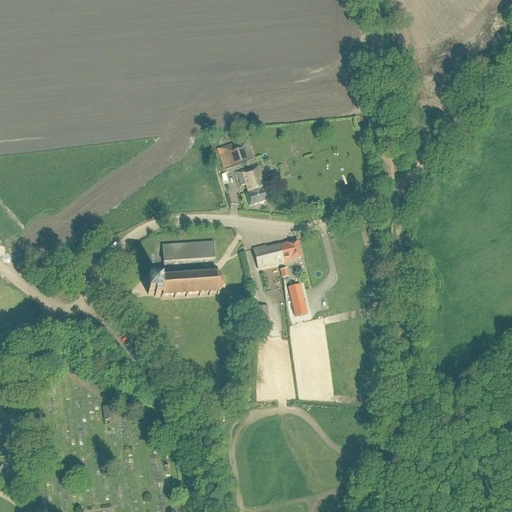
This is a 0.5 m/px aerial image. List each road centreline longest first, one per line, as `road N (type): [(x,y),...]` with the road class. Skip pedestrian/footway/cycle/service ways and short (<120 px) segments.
road 1 (unclassified): [(81,305),(128,239),(155,224),(318,226),(390,195),(511,56)]
road 2 (track): [(370,0),(396,227),(402,405),(367,511)]
road 3 (unclassified): [(194,511),(166,409),(81,305)]
